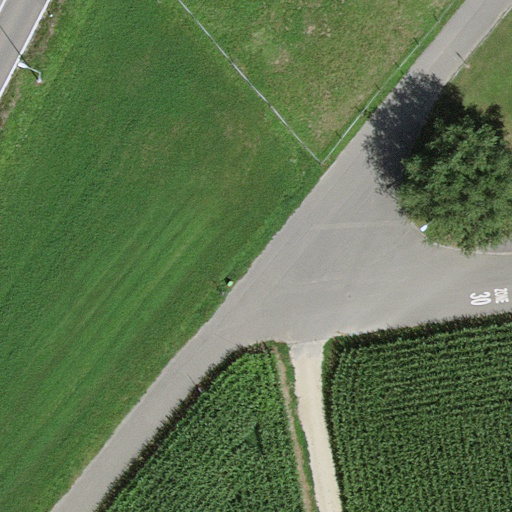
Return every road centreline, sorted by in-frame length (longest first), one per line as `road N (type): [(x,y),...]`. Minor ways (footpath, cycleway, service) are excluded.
road 1 (residential): [(493,0),(289,264)]
road 2 (unclassified): [(289,264),(182,377),(72,511)]
road 3 (track): [(331,511),(289,264)]
road 4 (residential): [(511,291),(289,264)]
